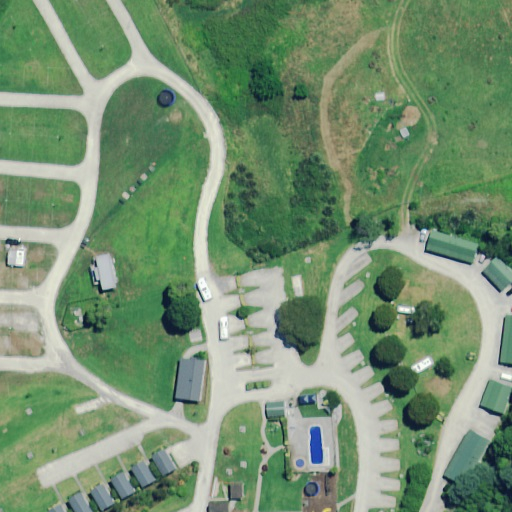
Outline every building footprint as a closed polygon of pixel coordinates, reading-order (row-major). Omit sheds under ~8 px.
[(480,239),(433,226),(428,245),(474,258),(480,239)] [(109,255),(96,257),(102,291),(116,288),(109,255)] [(511,274),(499,261),(485,274),(502,291),(511,281),(511,274)] [(235,270),(226,271),(228,287),(237,286),(235,270)] [(511,317),(510,317),(503,361),(511,362),(511,317)] [(202,402),(206,362),(181,360),(177,399),(202,402)] [(511,393),(511,390),(491,382),(480,407),(503,416),(511,393)] [(285,403),(268,403),(268,418),(285,418),(285,403)] [(490,443),(474,432),(446,475),(463,485),(490,443)] [(174,476),(162,454),(150,461),(162,483),(174,476)] [(154,487),(142,465),(129,472),(141,494),(154,487)] [(134,497),(122,475),(109,482),(121,504),(134,497)] [(242,482),(231,483),(232,499),(244,498),(242,482)] [(106,511),(113,509),(101,487),(88,494),(98,511),(106,511)] [(88,511),(81,498),(68,505),(72,511),(88,511)]
